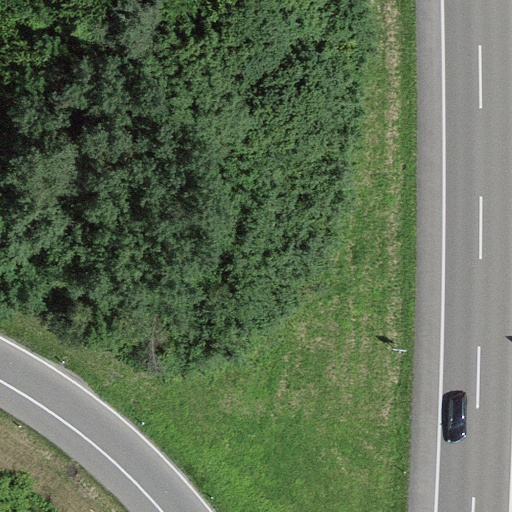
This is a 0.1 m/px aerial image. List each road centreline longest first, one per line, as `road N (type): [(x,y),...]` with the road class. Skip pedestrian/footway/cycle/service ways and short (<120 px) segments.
road 1 (motorway): [(477,0),(472,511)]
road 2 (motorway): [(0,367),(80,417),(181,511)]
